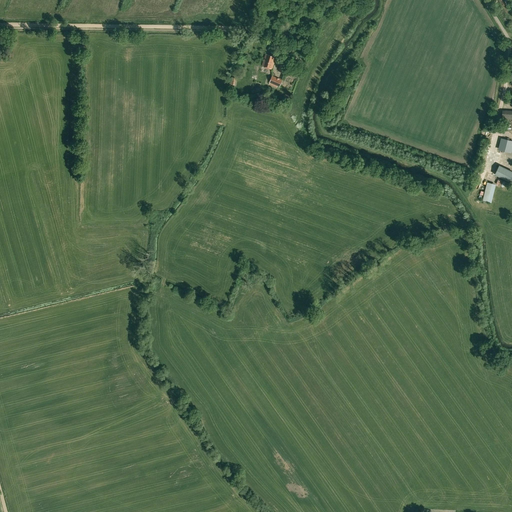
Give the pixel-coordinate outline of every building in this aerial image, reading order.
[(272,69),(276,57),(266,54),(262,65),(272,69)] [(288,63),(281,61),(278,71),(285,73),(288,63)] [(279,87),(282,80),(272,75),(269,83),(279,87)] [(511,110),(503,110),(502,121),(511,121),(511,110)] [(511,140),(501,138),(499,148),(511,151),(511,146),(511,140)] [(511,175),(511,170),(500,164),(495,174),(509,181),(511,175)] [(495,183),(502,186),(504,180),(498,177),(495,183)] [(487,182),(482,200),(488,201),(493,183),(487,182)]
